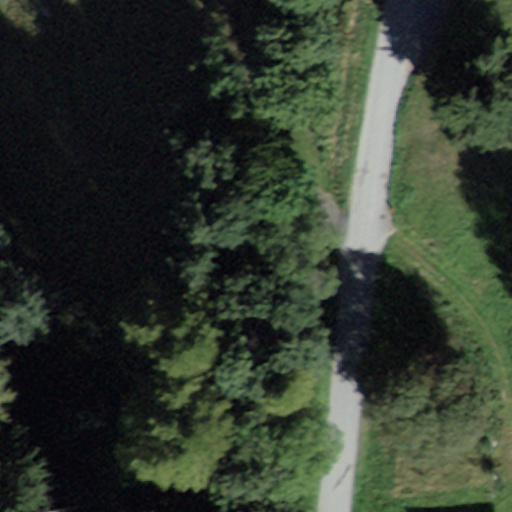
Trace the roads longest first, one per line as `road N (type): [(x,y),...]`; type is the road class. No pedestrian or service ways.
road 1 (residential): [(421,0),(351,511)]
road 2 (track): [(511,346),(450,282),(331,206),(281,138),(219,0)]
